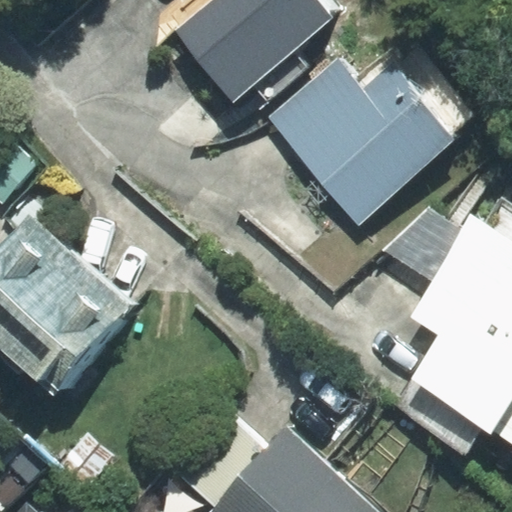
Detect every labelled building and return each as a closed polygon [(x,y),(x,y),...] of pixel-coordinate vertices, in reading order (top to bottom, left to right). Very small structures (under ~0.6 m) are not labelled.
[(242,97),(340,13),(329,0),(215,0),(183,28),(242,97)] [(344,54),(271,114),(359,219),(462,135),(397,57),(367,81),(344,54)] [(398,253),(443,283),(419,321),(448,340),(400,414),(476,463),(499,428),(511,436),(511,237),(484,219),(476,232),(436,207),(398,253)] [(144,304),(41,215),(0,261),(0,339),(65,395),(144,304)] [(274,447),(229,407),(174,467),(220,508),(216,511),(386,511),(292,428),(274,447)] [(86,485),(114,453),(86,428),(58,460),(86,485)] [(107,511),(96,503),(88,511),(107,511)]
